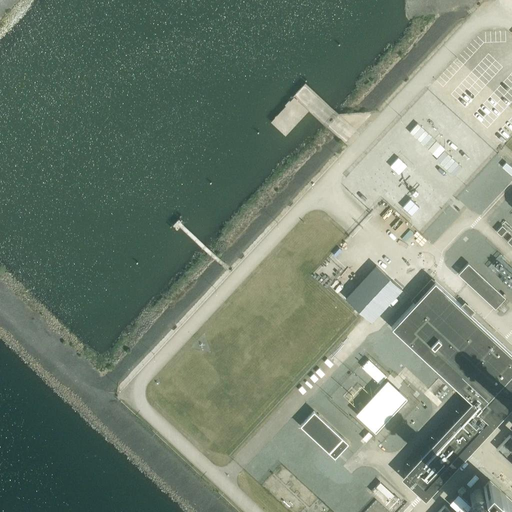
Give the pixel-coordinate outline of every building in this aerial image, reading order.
[(510,231),(502,223),(497,228),(506,236),(510,231)] [(505,255),(492,269),(510,286),(511,283),(511,270),(507,266),(511,261),(505,255)] [(507,296),(470,261),(459,273),(496,307),(497,306),(501,310),(511,300),(507,296)] [(345,299),(370,322),(400,290),(376,267),(345,299)] [(407,475),(426,492),(472,444),(473,445),(477,442),(475,440),(493,421),(485,413),(496,402),(492,398),(511,376),(511,349),(437,279),(393,325),(475,403),(474,403),(407,475)] [(300,427),(334,459),(347,445),(313,412),(300,427)] [(511,511),(511,498),(490,478),(489,479),(490,480),(485,485),(478,479),(462,496),(459,493),(451,502),(455,506),(453,508),(454,509),(456,507),(461,511),(459,511),(460,511),(461,511),(465,511),(472,505),(477,510),(475,511),(511,511)] [(393,511),(401,504),(379,484),(370,493),(390,511),(393,511)]
